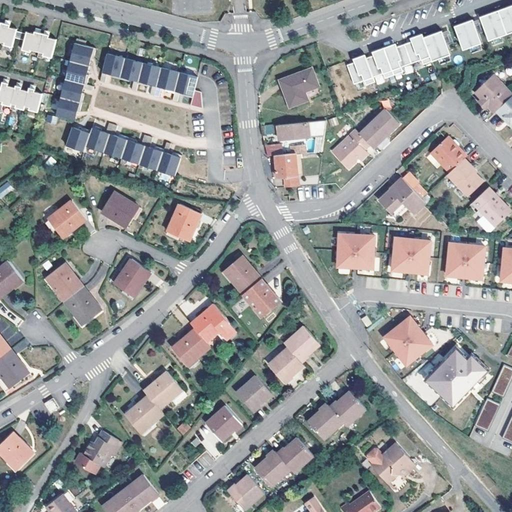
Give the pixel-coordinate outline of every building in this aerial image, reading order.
[(511,4),(480,16),(489,40),(491,39),(502,36),(511,31),(511,4)] [(473,19),(455,25),(464,49),(470,47),(480,43),(482,43),(473,19)] [(0,41),(5,43),(4,45),(12,47),(17,30),(9,28),(10,25),(1,23),(0,25),(0,41)] [(451,54),(442,30),(424,36),(412,41),(409,42),(401,45),(398,46),(374,55),(370,56),(367,57),(355,62),(351,63),(347,64),(354,84),(365,80),(366,85),(376,81),(374,77),(384,73),(386,78),(404,71),(402,66),(422,59),(424,64),(439,58),(449,55),(451,54)] [(27,32),(23,50),(30,52),(31,50),(39,52),(38,58),(43,59),(43,56),(52,58),(57,40),(48,38),(49,36),(36,32),(35,34),(27,32)] [(502,36),(491,39),(493,44),(503,40),(502,36)] [(373,51),(374,55),(398,46),(396,42),(373,51)] [(480,43),(470,47),(471,52),(482,48),(480,43)] [(94,58),(96,49),(85,46),(76,44),(71,61),(89,66),(92,57),(94,58)] [(120,80),(126,59),(107,54),(103,73),(108,74),(112,75),(111,77),(120,80)] [(449,55),(439,58),(441,63),(451,59),(449,55)] [(139,82),(144,64),(126,59),(120,80),(130,82),(130,79),(134,80),(139,82)] [(87,85),(89,76),(87,75),(89,66),(71,61),(66,80),(85,84),(87,85)] [(157,86),(162,68),(144,64),(139,82),(139,84),(148,87),(149,84),(153,85),(157,86)] [(175,93),(176,91),(180,73),(162,68),(157,86),(162,87),(166,88),(166,91),(175,93)] [(312,69),(280,80),(290,106),(308,100),(304,91),(318,86),(312,69)] [(193,98),(195,91),(199,78),(180,73),(176,91),(180,92),(185,93),(184,95),(193,98)] [(477,101),(483,106),(486,103),(489,106),(494,112),(496,110),(511,94),(511,92),(494,73),(487,79),(481,79),(481,85),(474,91),(480,98),(477,101)] [(82,103),(85,94),(82,93),(84,89),(85,84),(66,80),(62,98),(82,103)] [(38,112),(43,95),(34,92),(35,90),(29,89),(29,92),(21,90),(21,88),(16,86),(15,88),(7,86),(8,84),(3,83),(1,90),(0,89),(0,112),(1,112),(3,104),(11,107),(10,110),(15,111),(16,108),(24,110),(23,112),(28,113),(29,110),(38,112)] [(160,97),(162,87),(157,86),(153,85),(150,95),(160,97)] [(318,86),(304,91),(308,100),(321,95),(318,86)] [(203,109),(202,92),(195,91),(193,98),(191,105),(203,109)] [(511,94),(496,110),(502,117),(504,115),(510,121),(508,122),(511,126),(511,94)] [(80,112),(82,103),(62,98),(57,116),(75,121),(78,112),(80,112)] [(386,109),(360,133),(370,144),(374,148),(399,123),(386,109)] [(279,126),(280,140),(316,137),(324,136),(326,121),(279,126)] [(115,136),(118,126),(109,123),(106,133),(110,135),(115,136)] [(274,124),(264,125),(264,135),(274,134),(274,124)] [(104,152),(110,135),(106,133),(102,132),(102,129),(93,126),(91,132),(87,146),(104,152)] [(82,131),(72,128),(69,138),(66,146),(85,152),(87,146),(91,132),(82,129),(82,131)] [(360,133),(356,129),(332,151),(348,168),(359,159),(360,160),(368,153),(365,149),(370,144),(360,133)] [(119,138),(115,136),(110,135),(104,152),(122,158),(129,138),(120,135),(119,138)] [(150,148),(153,138),(145,135),(141,145),(146,146),(150,148)] [(448,135),(432,150),(438,157),(437,158),(450,171),(464,158),(467,155),(448,135)] [(317,152),(322,152),(324,136),(316,137),(317,152)] [(140,164),(146,146),(141,145),(137,143),(138,141),(129,138),(122,158),(140,164)] [(306,139),(307,152),(314,152),(313,138),(306,139)] [(294,153),(306,152),(304,144),(293,145),(294,153)] [(155,149),(150,148),(146,146),(140,164),(158,170),(164,152),(165,150),(156,147),(155,149)] [(173,155),(168,154),(164,152),(158,170),(176,176),(183,156),(174,153),(173,155)] [(285,180),(286,188),(299,187),(297,154),(275,156),(277,178),(285,177),(285,179),(285,180)] [(51,158),(48,164),(53,167),(57,161),(51,158)] [(474,169),(464,158),(450,171),(448,173),(468,195),(483,181),(473,171),(474,169)] [(412,174),(405,180),(422,198),(429,191),(412,174)] [(380,200),(391,212),(403,201),(408,206),(415,213),(427,202),(422,198),(405,180),(405,179),(397,187),(394,185),(391,188),(391,189),(380,200)] [(11,184),(1,192),(5,198),(15,190),(11,184)] [(490,229),(501,219),(511,210),(488,187),(473,202),(484,213),(478,218),(476,219),(485,229),(490,229)] [(117,216),(128,223),(140,205),(114,189),(101,209),(116,218),(117,216)] [(49,216),(62,232),(72,225),(73,227),(87,216),(73,197),(49,216)] [(395,217),(408,206),(403,201),(391,212),(395,217)] [(181,203),(169,231),(187,239),(193,227),(195,228),(202,212),(181,203)] [(127,225),(128,223),(117,216),(116,218),(127,225)] [(72,225),(62,232),(64,235),(73,227),(72,225)] [(339,233),(337,266),(373,268),(375,235),(339,233)] [(431,241),(396,238),(392,270),(427,273),(431,241)] [(485,247),(450,243),(447,275),(482,279),(485,247)] [(511,249),(504,249),(501,281),(511,281),(511,249)] [(242,256),(241,257),(248,266),(250,265),(242,256)] [(125,274),(119,285),(137,295),(152,268),(131,257),(122,272),(125,274)] [(241,257),(224,272),(244,295),(262,279),(250,265),(248,266),(241,257)] [(7,261),(0,267),(0,270),(9,264),(7,261)] [(65,262),(62,263),(70,274),(73,272),(65,262)] [(70,274),(62,263),(46,277),(65,301),(83,286),(73,272),(70,274)] [(0,298),(22,280),(9,264),(0,270),(0,298)] [(125,274),(122,272),(117,284),(119,285),(125,274)] [(272,293),(273,292),(262,279),(244,295),(264,317),(280,302),(272,293)] [(84,325),(100,312),(92,302),(95,300),(83,286),(65,301),(84,325)] [(282,301),(273,292),(272,293),(280,302),(282,301)] [(92,302),(100,312),(102,310),(95,300),(92,302)] [(215,305),(206,313),(207,315),(217,307),(215,305)] [(207,315),(206,313),(192,325),(195,329),(207,343),(230,324),(217,307),(207,315)] [(373,323),(367,314),(362,318),(367,326),(373,323)] [(410,317),(384,337),(407,365),(432,345),(410,317)] [(304,325),(285,342),(288,345),(301,360),(311,351),(320,343),(304,325)] [(187,367),(211,347),(207,343),(195,329),(182,341),(184,343),(174,351),(187,367)] [(0,357),(11,349),(0,336),(0,357)] [(25,338),(13,347),(17,353),(29,344),(25,338)] [(172,349),(174,351),(184,343),(182,341),(172,349)] [(284,380),(304,363),(301,360),(288,345),(268,363),(284,380)] [(456,347),(425,380),(453,407),(489,370),(471,353),(467,358),(456,347)] [(11,389),(28,376),(20,366),(23,364),(11,349),(0,357),(0,374),(1,376),(11,389)] [(20,366),(28,376),(31,373),(23,364),(20,366)] [(511,368),(503,364),(491,392),(504,397),(511,378),(511,368)] [(167,372),(158,380),(159,382),(169,374),(167,372)] [(159,382),(158,380),(144,391),(149,396),(160,409),(171,400),(176,406),(187,396),(169,374),(159,382)] [(255,375),(237,391),(253,409),(271,393),(255,375)] [(0,383),(7,392),(11,389),(1,376),(0,377),(0,383)] [(331,407),(344,422),(347,425),(365,409),(349,391),(341,398),(331,407)] [(137,410),(127,418),(141,435),(164,415),(160,409),(149,396),(135,408),(137,410)] [(51,413),(60,406),(53,397),(52,397),(44,404),(51,413)] [(487,398),(475,425),(488,431),(501,404),(487,398)] [(331,407),(328,403),(308,421),(324,439),(344,422),(331,407)] [(242,422),(225,404),(206,421),(222,439),(242,422)] [(137,410),(135,408),(125,416),(127,418),(137,410)] [(511,415),(502,438),(511,442),(511,415)] [(177,429),(182,435),(189,429),(184,423),(177,429)] [(114,457),(122,443),(103,432),(96,442),(95,444),(92,442),(84,455),(100,465),(104,467),(111,455),(114,457)] [(24,448),(26,446),(13,434),(0,447),(0,453),(18,472),(33,457),(24,448)] [(197,445),(201,441),(197,436),(192,441),(197,445)] [(288,445),(278,453),(291,468),(295,471),(314,455),(298,437),(288,445)] [(394,473),(402,474),(406,469),(409,469),(415,464),(409,457),(396,443),(383,455),(377,449),(375,449),(368,455),(368,457),(373,464),(372,464),(388,481),(395,475),(394,473)] [(35,455),(26,446),(24,448),(33,457),(35,455)] [(273,485),(291,468),(278,453),(275,450),(256,467),(273,485)] [(100,465),(84,455),(81,453),(75,462),(95,474),(100,465)] [(265,492),(249,474),(230,491),(246,509),(265,492)] [(157,494),(143,475),(123,491),(137,510),(149,500),(157,494)] [(67,487),(61,492),(67,501),(74,496),(67,487)] [(134,511),(137,510),(123,491),(103,507),(106,511),(134,511)] [(75,511),(67,501),(61,492),(46,504),(45,507),(48,511),(75,511)] [(372,511),(380,507),(369,492),(348,506),(347,504),(340,509),(342,511),(372,511)] [(324,511),(313,496),(304,502),(311,511),(310,511),(324,511)] [(158,509),(164,504),(159,497),(153,502),(158,509)]
